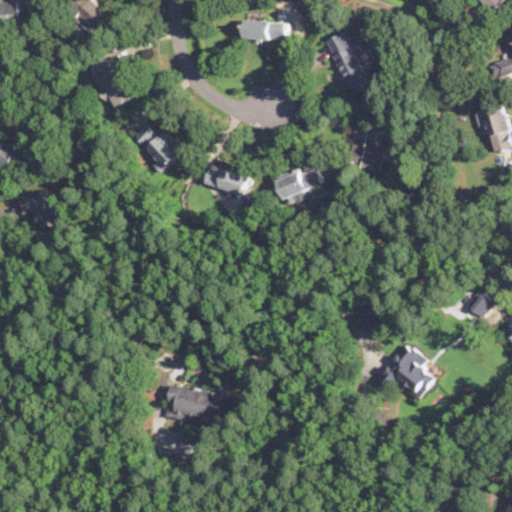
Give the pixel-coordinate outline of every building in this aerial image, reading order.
[(0,0),(0,26),(31,26),(31,0),(0,0)] [(100,34),(117,12),(101,0),(73,0),(67,8),(100,34)] [(486,0),(495,9),(504,0),(486,0)] [(290,18),(247,18),(247,37),(290,37),(290,18)] [(511,25),(505,28),(511,46),(511,55),(491,62),(497,77),(511,71),(511,25)] [(328,38),(353,93),(377,81),(352,27),(328,38)] [(135,96),(115,51),(96,59),(107,84),(103,86),(108,99),(116,95),(119,103),(135,96)] [(498,150),(511,145),(511,121),(507,103),(487,108),(498,150)] [(188,148),(167,127),(162,132),(149,120),(134,135),(167,168),(188,148)] [(392,124),(359,120),(356,136),(364,137),(363,143),(356,142),(353,164),(386,169),(392,124)] [(0,158),(15,165),(26,140),(10,134),(7,140),(0,137),(0,158)] [(279,178),(288,198),(328,180),(319,160),(279,178)] [(254,174),(214,162),(208,182),(249,193),(254,174)] [(24,214),(38,209),(44,227),(65,221),(54,185),(18,196),(24,214)] [(469,302),(484,315),(495,302),(480,289),(469,302)] [(359,320),(380,337),(397,316),(376,299),(359,320)] [(423,365),(430,355),(407,339),(382,376),(397,386),(400,381),(423,397),(438,375),(423,365)] [(169,414),(227,423),(233,387),(217,384),(216,391),(174,384),(169,414)]
